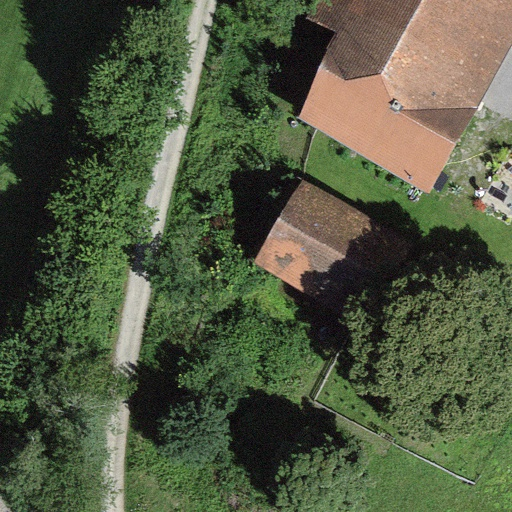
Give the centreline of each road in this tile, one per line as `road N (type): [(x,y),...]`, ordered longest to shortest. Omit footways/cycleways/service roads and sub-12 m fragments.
road 1 (track): [(210,0),(120,412),(115,511)]
road 2 (track): [(336,511),(426,331),(471,195),(511,112)]
